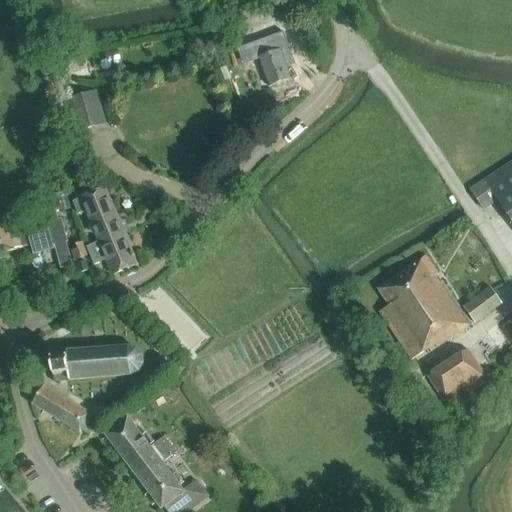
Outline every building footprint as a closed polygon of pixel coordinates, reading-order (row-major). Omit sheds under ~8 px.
[(299,67),(312,62),(301,29),(287,33),(299,67)] [(280,50),(259,58),(270,86),(292,78),(287,67),(296,64),(289,44),(279,48),(280,50)] [(78,131),(107,124),(98,90),(68,98),(78,131)] [(511,162),(471,189),(484,209),(499,200),(511,219),(511,162)] [(100,242),(88,246),(95,265),(107,260),(113,274),(136,264),(105,189),(74,202),(79,214),(88,210),(100,242)] [(15,216),(14,213),(0,217),(0,253),(31,245),(34,254),(54,248),(61,269),(73,265),(67,242),(68,241),(61,218),(58,219),(53,201),(36,205),(40,218),(25,222),(23,214),(15,216)] [(390,306),(380,312),(412,360),(434,345),(436,347),(470,324),(441,281),(439,283),(435,276),(438,274),(426,257),(378,289),(390,306)] [(86,261),(77,264),(80,273),(88,270),(86,261)] [(476,324),(503,304),(492,286),(464,307),(476,324)] [(136,349),(129,347),(105,348),(85,350),(67,351),(52,352),(53,359),(54,377),(55,382),(68,381),(131,375),(138,372),(139,372),(140,371),(139,371),(143,365),(144,363),(143,363),(143,356),(142,355),(138,349),(136,348),(136,349)] [(449,407),(489,380),(469,349),(428,377),(449,407)] [(418,402),(428,396),(418,380),(407,386),(418,402)] [(91,414),(43,386),(32,404),(80,432),(81,431),(90,435),(99,419),(91,414)] [(163,463),(172,456),(177,453),(164,437),(151,447),(128,417),(105,434),(163,510),(165,508),(168,511),(188,511),(209,496),(196,481),(183,491),(163,463)]
